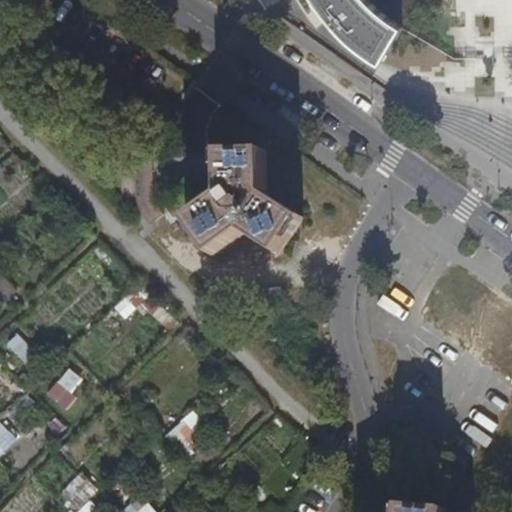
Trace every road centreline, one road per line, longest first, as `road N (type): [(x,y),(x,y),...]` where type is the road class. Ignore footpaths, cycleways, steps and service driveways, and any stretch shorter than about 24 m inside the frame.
road 1 (residential): [(409,171),(351,263),(344,288),(344,345),(366,440),(361,473),(341,511)]
road 2 (secondary): [(167,0),(409,171)]
road 3 (secondary): [(409,171),(511,241)]
